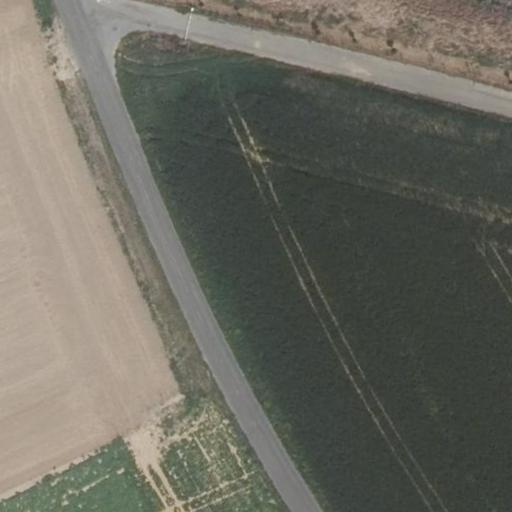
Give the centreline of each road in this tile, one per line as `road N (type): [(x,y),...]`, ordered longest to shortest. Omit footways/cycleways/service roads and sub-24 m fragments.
road 1 (unclassified): [(309,511),(248,415),(153,219),(72,9)]
road 2 (unclassified): [(72,9),(189,24),(511,105)]
